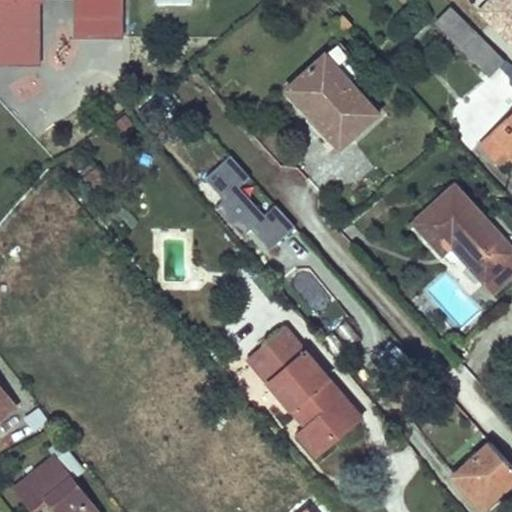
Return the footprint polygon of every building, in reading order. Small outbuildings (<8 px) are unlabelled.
[(0,0),(38,0),(41,1),(41,0),(74,0),(74,33),(121,34),(121,0),(0,0)] [(38,0),(0,0),(0,61),(37,61),(38,0)] [(511,0),(484,0),(474,10),(511,46),(511,0)] [(451,9),(436,24),(486,76),(501,62),(451,9)] [(325,57),(295,83),(324,114),(315,121),(340,148),(378,114),(325,57)] [(511,115),(480,145),(500,166),(510,158),(511,159),(511,115)] [(269,251),(297,224),(276,202),(266,212),(241,186),(252,175),(230,152),(201,180),(269,251)] [(95,165),(82,175),(94,189),(108,179),(95,165)] [(511,251),(453,187),(413,223),(442,254),(451,245),(483,279),(511,254),(511,251)] [(283,328),(253,352),(273,375),(267,380),(290,410),(296,405),(309,420),(295,432),(314,456),(336,438),(330,432),(354,413),(283,328)] [(0,389),(0,418),(14,408),(0,389)] [(54,456),(70,477),(82,467),(60,440),(49,449),(54,456)] [(511,465),(489,440),(451,473),(483,509),(511,483),(511,465)] [(59,511),(98,511),(70,477),(54,456),(14,489),(33,511),(49,498),(59,511)]
